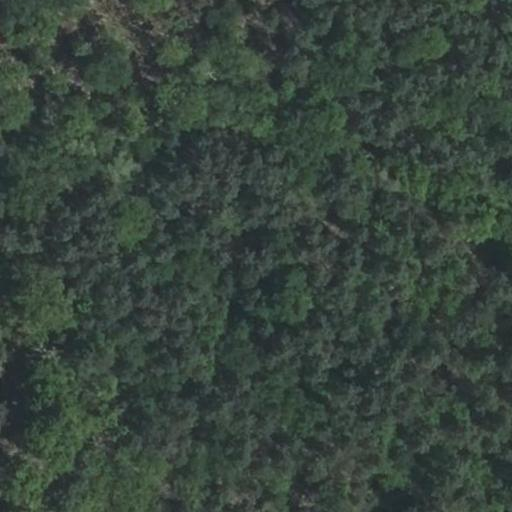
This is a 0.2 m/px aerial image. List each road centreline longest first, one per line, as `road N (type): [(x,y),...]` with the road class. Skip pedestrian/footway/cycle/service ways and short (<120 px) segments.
road 1 (track): [(120,0),(247,37),(273,32),(299,0)]
road 2 (track): [(305,0),(342,12),(450,0)]
